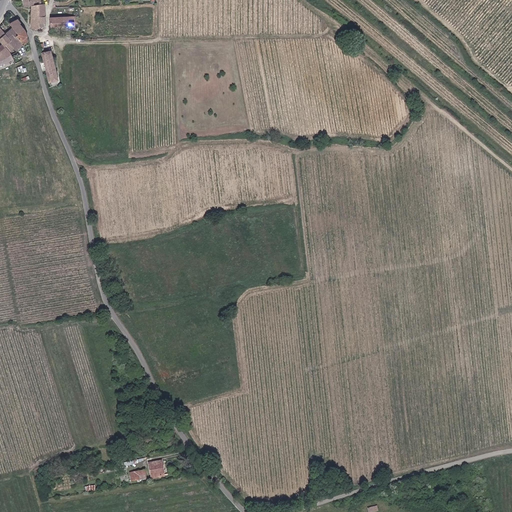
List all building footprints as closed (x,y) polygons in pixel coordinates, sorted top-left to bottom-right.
[(39,28),(38,23),(37,5),(36,5),(30,5),(30,26),(31,27),(39,28)] [(74,15),(50,17),(50,25),(75,24),(74,15)] [(9,42),(14,48),(16,50),(23,45),(22,43),(24,42),(21,38),(19,39),(16,33),(25,29),(19,20),(15,16),(10,22),(13,27),(6,34),(11,40),(9,42)] [(1,28),(0,28),(0,41),(2,44),(0,45),(0,59),(5,57),(10,54),(9,51),(14,48),(9,42),(11,40),(6,34),(1,28)] [(24,42),(28,41),(26,36),(27,35),(25,29),(16,33),(19,39),(21,38),(24,42)] [(28,41),(24,42),(22,43),(23,45),(26,51),(28,50),(29,52),(31,51),(28,41)] [(56,80),(50,49),(41,51),(47,82),(56,80)] [(15,63),(22,60),(17,51),(16,51),(10,54),(15,63)] [(162,477),(160,461),(148,463),(151,478),(162,477)] [(139,476),(145,475),(144,470),(132,472),(134,481),(139,480),(139,476)]
